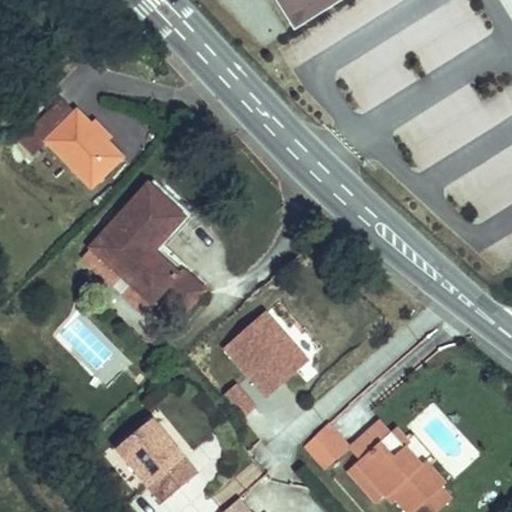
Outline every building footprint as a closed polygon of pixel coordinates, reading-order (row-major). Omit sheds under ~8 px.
[(303,0),(285,12),(277,0),(264,0),(282,29),(327,0),(303,0)] [(277,0),(285,12),(303,0),(277,0)] [(34,123),(80,171),(114,140),(55,76),(8,120),(22,135),(34,123)] [(178,206),(141,166),(73,230),(131,289),(137,284),(162,261),(164,259),(143,237),(178,206)] [(162,261),(137,284),(151,299),(176,276),(162,261)] [(187,287),(176,276),(151,299),(162,311),(187,287)] [(74,346),(83,330),(68,322),(59,338),(74,346)] [(166,410),(133,439),(180,493),(213,464),(166,410)] [(417,423),(406,411),(376,439),(386,451),(417,423)] [(376,439),(354,416),(330,439),(352,462),(376,439)] [(386,451),(380,457),(406,485),(413,478),(421,487),(444,511),(471,487),(463,478),(470,471),(451,450),(443,458),(428,441),(435,434),(421,419),(417,423),(386,451)] [(406,485),(380,457),(373,464),(399,491),(406,485)] [(210,499),(221,511),(262,477),(251,464),(210,499)] [(413,478),(406,485),(414,493),(421,487),(413,478)]
